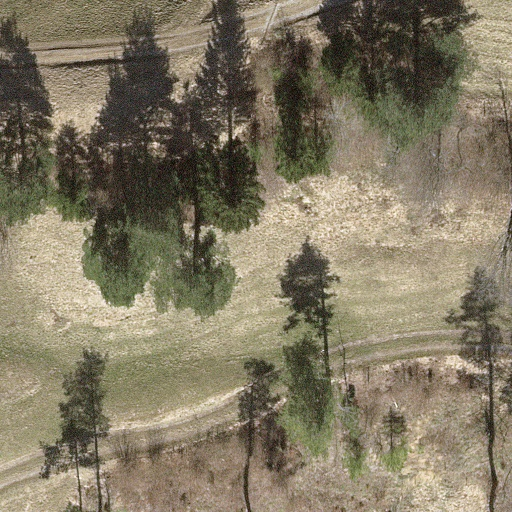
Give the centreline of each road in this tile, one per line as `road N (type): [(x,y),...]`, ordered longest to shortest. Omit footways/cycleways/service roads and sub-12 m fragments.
road 1 (track): [(0,509),(341,372),(471,349),(511,352)]
road 2 (track): [(324,0),(171,47),(0,58)]
